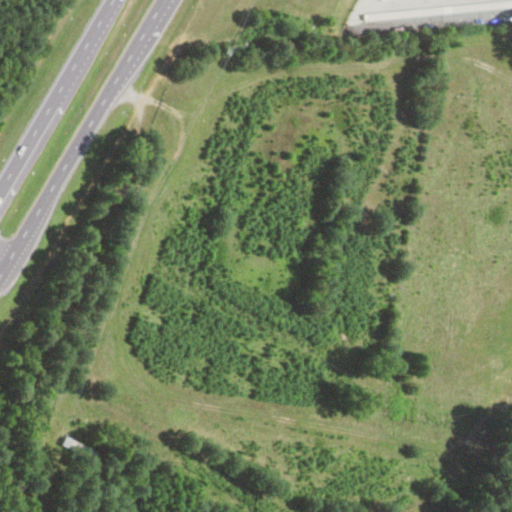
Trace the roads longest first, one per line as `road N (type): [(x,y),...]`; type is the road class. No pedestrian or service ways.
road 1 (trunk): [(0,272),(161,0)]
road 2 (trunk): [(111,0),(0,188)]
